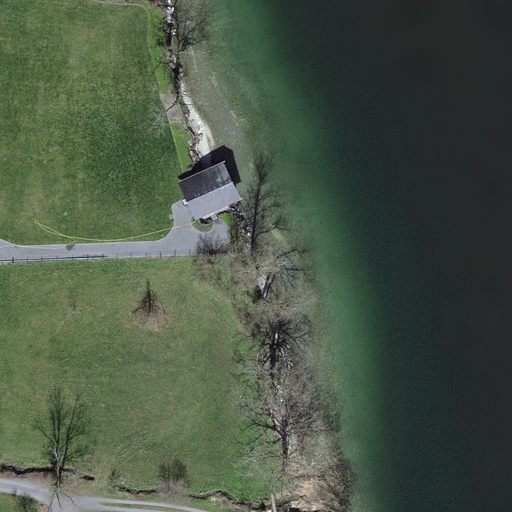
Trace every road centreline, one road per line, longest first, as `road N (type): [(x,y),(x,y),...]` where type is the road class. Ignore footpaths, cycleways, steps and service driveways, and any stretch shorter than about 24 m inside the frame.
road 1 (residential): [(0,251),(224,239)]
road 2 (track): [(58,501),(189,511)]
